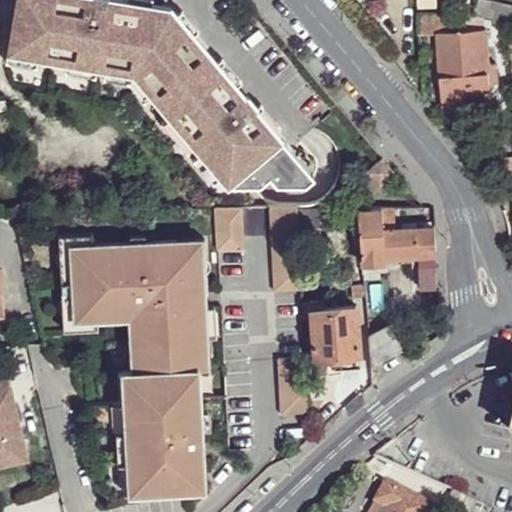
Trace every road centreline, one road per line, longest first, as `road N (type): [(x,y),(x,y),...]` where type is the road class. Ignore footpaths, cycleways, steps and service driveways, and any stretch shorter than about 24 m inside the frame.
road 1 (tertiary): [(495,336),(468,213),(451,178),(295,0)]
road 2 (secondary): [(495,336),(376,420),(280,511)]
